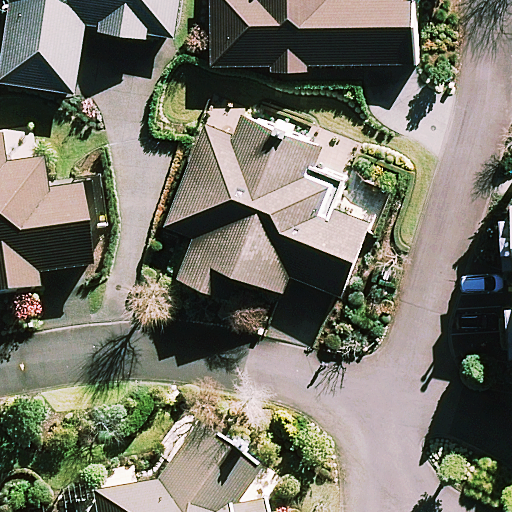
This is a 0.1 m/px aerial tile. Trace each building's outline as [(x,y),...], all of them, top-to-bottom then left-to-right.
[(175,35),(180,0),(14,0),(19,6),(8,79),(79,89),(88,23),(108,26),(107,30),(149,36),(150,32),(175,35)] [(215,0),(217,63),(419,60),(417,0),(215,0)] [(240,138),(211,127),(172,227),(199,238),(185,276),(229,293),(238,270),(289,290),(295,274),(343,292),(370,221),(336,208),(345,186),(307,172),(318,145),(247,118),(240,138)] [(38,274),(91,267),(79,188),(47,193),(42,162),(6,168),(2,140),(0,140),(0,294),(40,289),(38,274)] [(264,511),(263,504),(238,507),(258,473),(198,433),(160,486),(98,495),(100,511),(264,511)]
